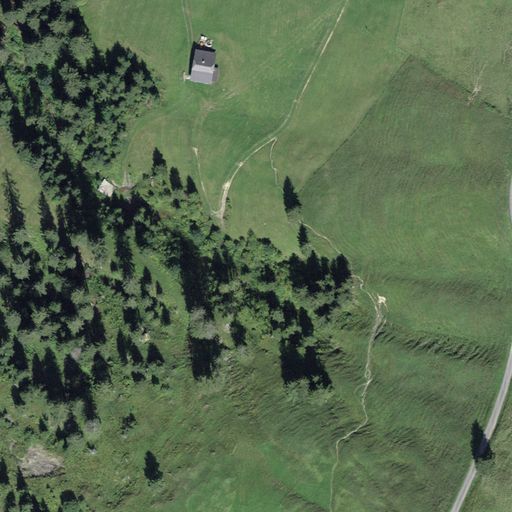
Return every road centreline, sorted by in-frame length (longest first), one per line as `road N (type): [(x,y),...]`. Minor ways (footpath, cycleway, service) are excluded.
road 1 (track): [(279,132),(235,168),(218,226),(203,199),(195,148),(203,102),(189,82),(184,0)]
road 2 (unclassified): [(511,358),(451,511)]
road 3 (track): [(346,0),(279,132)]
